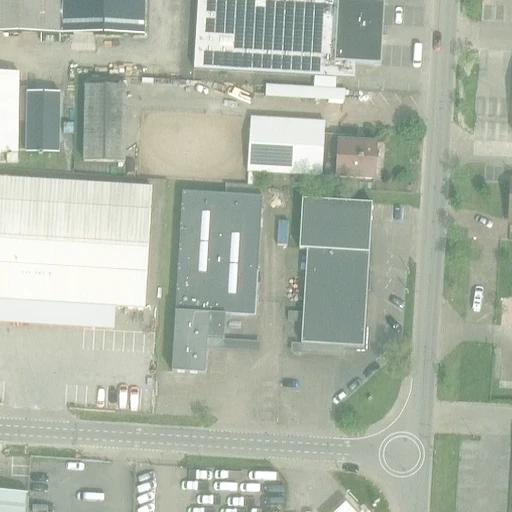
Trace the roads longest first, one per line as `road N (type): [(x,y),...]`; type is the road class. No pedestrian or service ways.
road 1 (unclassified): [(445,0),(415,458)]
road 2 (unclassified): [(415,458),(0,431)]
